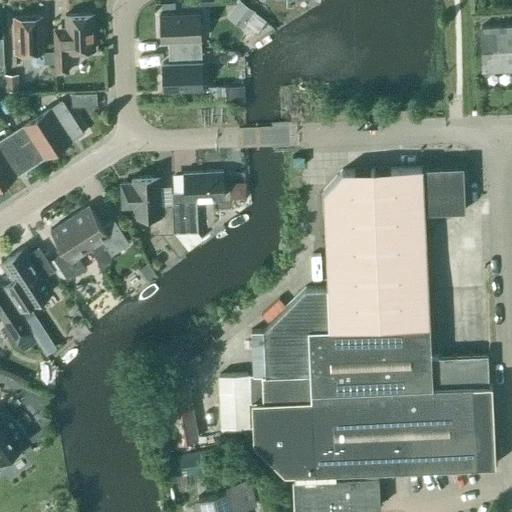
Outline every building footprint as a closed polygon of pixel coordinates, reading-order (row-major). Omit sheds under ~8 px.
[(240,0),(237,0),(227,15),(243,27),(255,10),(240,0)] [(199,12),(160,14),(161,40),(168,40),(169,50),(201,49),(199,12)] [(65,14),(66,36),(55,36),(56,72),(68,72),(67,50),(95,49),(94,13),(65,14)] [(14,16),(16,52),(44,51),(42,15),(14,16)] [(511,25),(481,26),(483,70),(511,68),(511,25)] [(162,62),(163,89),(202,88),(201,49),(169,50),(169,62),(162,62)] [(6,90),(18,89),(18,73),(5,73),(6,90)] [(208,86),(208,100),(226,100),(226,86),(208,86)] [(96,92),(72,93),(72,105),(97,105),(96,92)] [(5,95),(0,98),(0,102),(5,111),(13,106),(5,95)] [(58,148),(84,132),(62,98),(37,115),(58,148)] [(9,133),(31,166),(58,148),(37,115),(9,133)] [(0,179),(3,184),(31,166),(9,133),(0,138),(0,179)] [(323,190),(327,285),(305,286),(262,328),(264,373),(310,372),(310,374),(246,377),(245,374),(220,375),(222,424),(247,423),(246,396),(311,393),(311,397),(251,400),(253,442),(285,473),(294,472),(295,478),(293,478),(293,511),(359,511),(379,506),(378,475),(364,476),(364,470),(492,464),(487,353),(435,356),(426,211),(466,209),(463,164),(423,165),(342,169),(323,190)] [(198,231),(197,214),(196,198),(224,197),(223,170),(183,172),(184,191),(172,191),(172,204),(173,215),(174,230),(187,247),(201,237),(198,231)] [(174,230),(173,215),(172,204),(161,205),(159,175),(133,176),(133,181),(119,181),(121,207),(134,206),(135,216),(149,216),(150,233),(163,233),(179,254),(187,247),(174,230)] [(108,261),(110,253),(127,241),(114,220),(104,226),(89,204),(70,217),(91,249),(102,265),(108,261)] [(50,229),(65,252),(54,259),(68,280),(86,268),(79,257),(91,249),(70,217),(50,229)] [(23,247),(0,262),(13,281),(2,288),(4,292),(14,307),(18,312),(23,321),(34,314),(29,307),(52,291),(43,277),(54,270),(38,246),(27,253),(23,247)] [(146,263),(137,270),(146,281),(155,274),(146,263)] [(123,296),(131,290),(122,279),(115,285),(123,296)] [(0,315),(0,316),(14,307),(4,292),(2,288),(0,285),(0,315)] [(92,301),(84,307),(91,317),(99,311),(92,301)] [(14,307),(0,316),(17,342),(18,341),(31,333),(23,321),(18,312),(14,307)] [(31,333),(18,341),(24,350),(36,342),(31,333)] [(165,384),(152,386),(162,444),(197,438),(185,369),(163,373),(165,384)] [(28,439),(23,432),(26,430),(16,417),(13,419),(0,401),(0,469),(23,452),(18,446),(28,439)] [(206,448),(164,455),(168,478),(210,470),(206,448)] [(226,484),(228,489),(198,497),(201,511),(234,511),(234,509),(255,503),(250,478),(226,484)]
